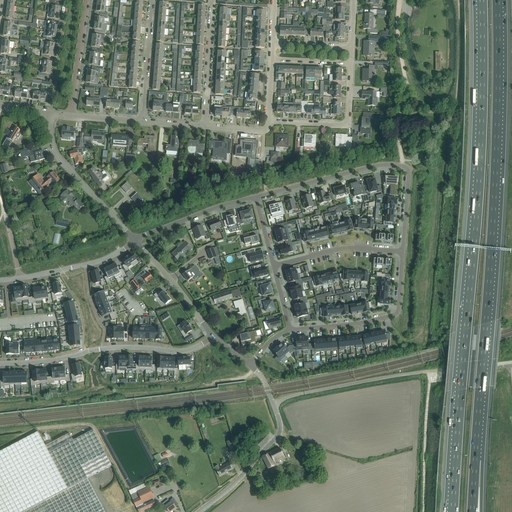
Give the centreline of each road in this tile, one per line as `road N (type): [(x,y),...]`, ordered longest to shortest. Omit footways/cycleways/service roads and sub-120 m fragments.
road 1 (motorway): [(479,0),(475,207),(451,511)]
road 2 (motorway): [(477,429),(495,208),(499,0)]
road 3 (residential): [(401,252),(407,168),(382,165),(255,197)]
road 4 (residential): [(0,363),(110,347),(186,350),(213,336)]
road 5 (tertiary): [(198,511),(279,430),(263,379),(249,364)]
road 6 (residential): [(287,329),(396,315),(401,252)]
road 7 (tertiary): [(137,240),(60,161),(51,114)]
road 8 (residential): [(268,122),(345,126),(351,62)]
road 9 (residential): [(272,267),(341,249),(401,252)]
road 10 (residential): [(205,127),(213,0)]
road 11 (residential): [(255,197),(137,240)]
road 12 (residential): [(137,240),(115,254),(19,278)]
road 13 (tertiary): [(213,336),(137,240)]
road 14 (residential): [(143,121),(152,0)]
